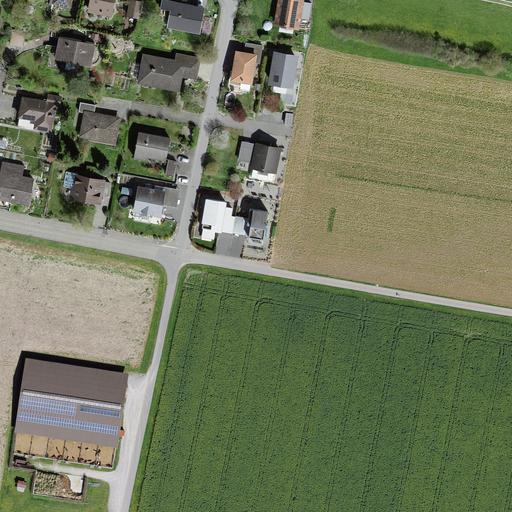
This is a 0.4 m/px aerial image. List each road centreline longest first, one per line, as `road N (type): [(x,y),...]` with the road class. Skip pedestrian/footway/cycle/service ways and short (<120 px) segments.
road 1 (residential): [(174,257),(223,0)]
road 2 (residential): [(124,511),(174,257)]
road 3 (track): [(511,313),(267,270)]
road 4 (residential): [(174,257),(0,223)]
